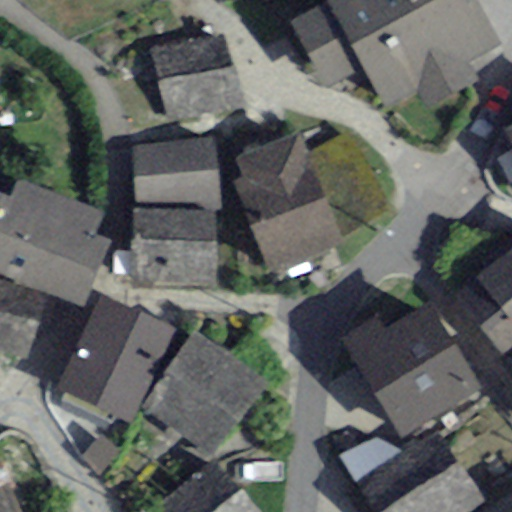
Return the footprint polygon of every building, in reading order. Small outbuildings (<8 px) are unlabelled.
[(465,0),(354,0),(299,30),(327,82),(365,62),(387,103),(419,86),(430,107),(470,85),(459,64),(491,47),(465,0)] [(217,43),(154,53),(165,117),(228,107),(217,43)] [(270,267),(333,245),(296,144),(240,164),(248,185),(241,188),(270,267)] [(138,151),(137,218),(206,218),(214,218),(214,152),(138,151)] [(0,208),(0,272),(75,303),(98,247),(83,241),(91,223),(15,193),(8,211),(0,208)] [(206,218),(137,218),(137,287),(206,287),(206,218)] [(511,261),(462,300),(503,354),(511,347),(511,261)] [(106,309),(68,393),(128,420),(166,336),(106,309)] [(400,434),(469,391),(423,318),(384,342),(375,329),(346,347),(400,434)] [(258,390),(194,345),(148,408),(212,454),(258,390)] [(376,511),(456,511),(475,499),(444,455),(372,506),(376,511)] [(245,511),(212,473),(164,511),(245,511)] [(0,511),(15,511),(0,482),(0,511)]
